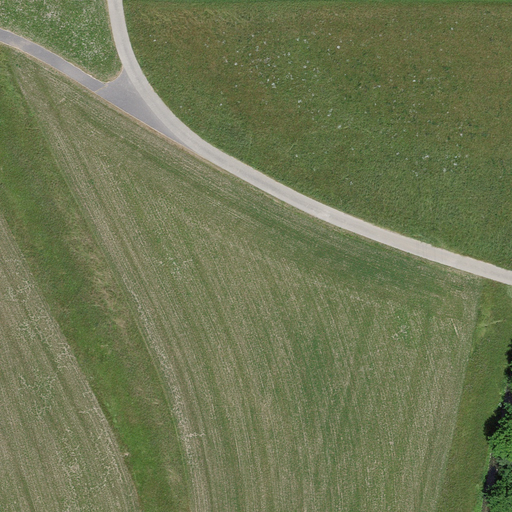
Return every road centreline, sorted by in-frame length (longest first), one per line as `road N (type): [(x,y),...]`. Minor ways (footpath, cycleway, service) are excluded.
road 1 (track): [(114,0),(139,80),(206,151),(348,222),(511,278)]
road 2 (track): [(206,151),(0,35)]
